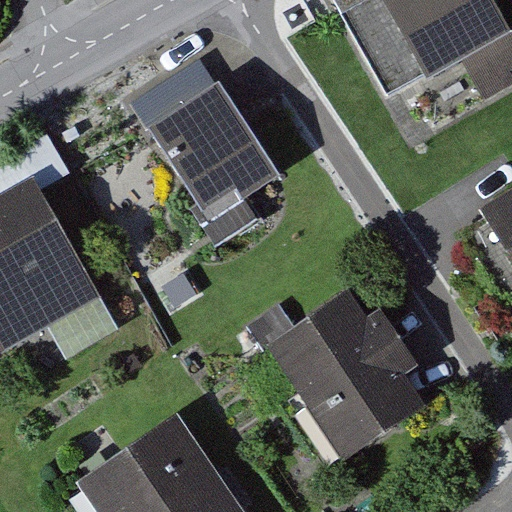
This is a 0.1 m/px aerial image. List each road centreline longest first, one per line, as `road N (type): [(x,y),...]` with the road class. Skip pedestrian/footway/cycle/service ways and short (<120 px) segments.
road 1 (residential): [(241,0),(511,431)]
road 2 (residential): [(69,59),(178,0)]
